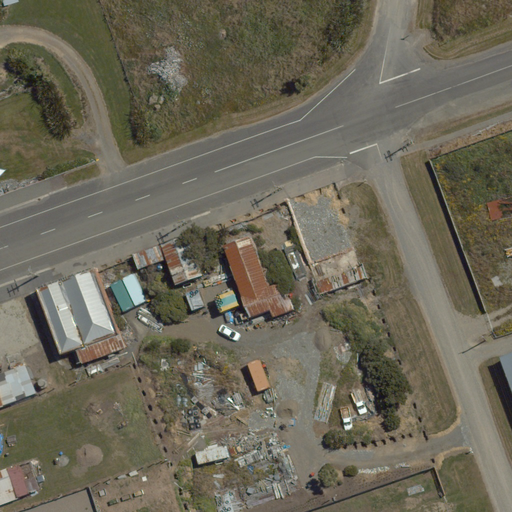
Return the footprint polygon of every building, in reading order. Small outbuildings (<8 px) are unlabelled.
[(278,179),(282,195),(345,178),(340,162),(278,179)] [(321,193),(280,207),(300,263),(341,249),(321,193)] [(242,231),(216,241),(237,298),(263,289),(242,231)] [(192,233),(161,243),(174,282),(205,272),(192,233)] [(349,271),(345,257),(307,269),(316,295),(373,276),(369,265),(349,271)] [(85,274),(27,295),(50,359),(108,339),(85,274)] [(511,353),(486,363),(511,435),(511,353)] [(192,453),(196,466),(229,456),(225,443),(192,453)] [(0,504),(17,499),(30,494),(20,466),(0,472),(0,504)]
